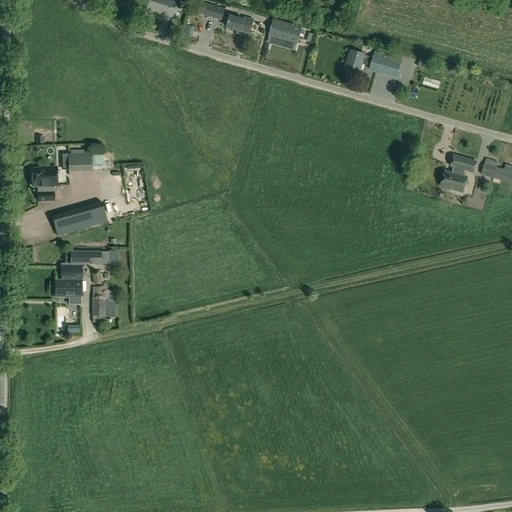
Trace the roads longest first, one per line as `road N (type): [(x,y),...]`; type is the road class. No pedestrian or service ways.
road 1 (unclassified): [(511,139),(153,36),(73,0)]
road 2 (track): [(92,337),(511,244)]
road 3 (unclassified): [(1,352),(0,0)]
road 4 (unclassified): [(0,490),(1,352)]
